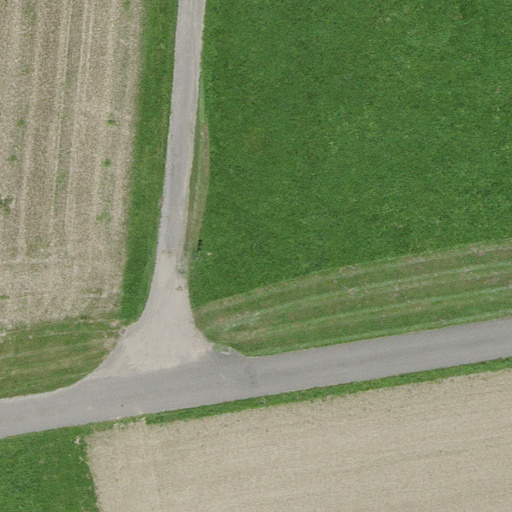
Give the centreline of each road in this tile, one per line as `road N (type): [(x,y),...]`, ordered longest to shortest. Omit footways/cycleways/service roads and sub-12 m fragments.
road 1 (track): [(511,340),(0,419)]
road 2 (track): [(159,392),(195,0)]
